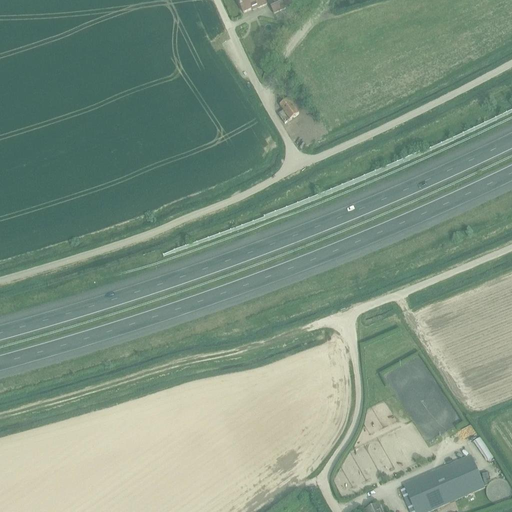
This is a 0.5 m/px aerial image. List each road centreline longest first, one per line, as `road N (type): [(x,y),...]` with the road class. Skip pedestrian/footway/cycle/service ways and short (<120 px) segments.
road 1 (motorway): [(511,141),(296,235),(0,333)]
road 2 (motorway): [(0,363),(304,264),(511,173)]
road 3 (unclassified): [(337,511),(326,474),(359,406),(341,316),(511,248)]
road 4 (unclassified): [(298,166),(133,240),(0,280)]
road 5 (unclassified): [(511,64),(298,166)]
road 6 (unclassified): [(217,0),(298,166)]
